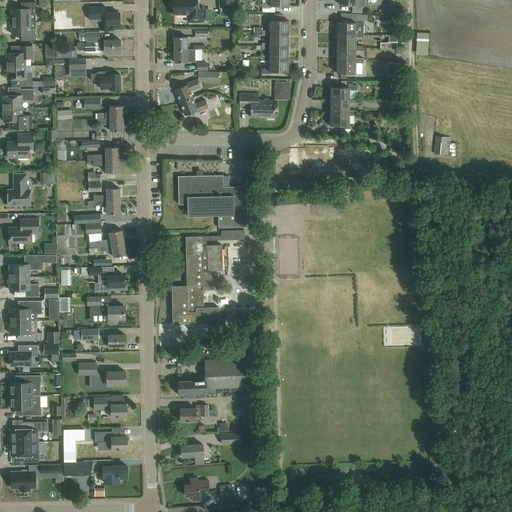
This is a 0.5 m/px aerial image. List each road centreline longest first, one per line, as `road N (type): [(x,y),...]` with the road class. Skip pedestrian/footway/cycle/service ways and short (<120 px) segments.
road 1 (track): [(255,211),(271,213),(287,501),(162,511)]
road 2 (tertiary): [(152,506),(144,140)]
road 3 (residential): [(291,137),(379,142),(408,167),(414,161),(408,0)]
road 4 (track): [(287,501),(497,482)]
road 5 (residential): [(0,509),(152,506)]
road 6 (residential): [(144,140),(291,137)]
road 7 (tertiary): [(144,140),(144,0)]
road 8 (residential): [(291,137),(306,79),(307,0)]
